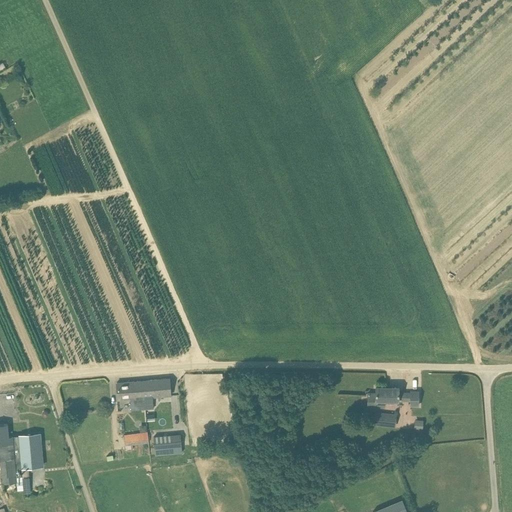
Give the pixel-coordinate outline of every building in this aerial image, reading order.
[(169,378),(140,381),(141,398),(144,398),(145,409),(154,408),(153,397),(171,396),(169,378)] [(140,381),(117,383),(118,400),(130,399),(131,410),(145,409),(144,398),(141,398),(140,381)] [(398,400),(398,393),(399,388),(376,387),(376,393),(368,393),(367,407),(384,407),(384,400),(398,400)] [(410,400),(410,406),(418,406),(418,392),(410,392),(410,400)] [(374,424),(395,426),(396,415),(375,413),(374,424)] [(7,424),(0,424),(0,458),(1,459),(3,483),(17,482),(16,477),(15,468),(21,468),(28,467),(42,466),(39,434),(8,436),(7,424)] [(147,432),(124,435),(125,446),(148,443),(147,432)] [(180,434),(154,437),(155,448),(181,446),(180,434)] [(373,511),(411,511),(406,498),(373,511)]
